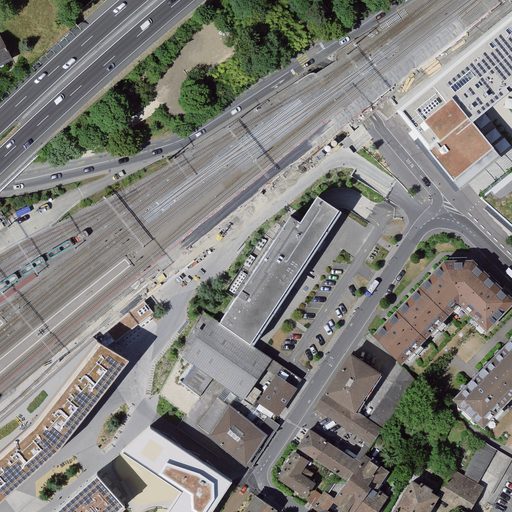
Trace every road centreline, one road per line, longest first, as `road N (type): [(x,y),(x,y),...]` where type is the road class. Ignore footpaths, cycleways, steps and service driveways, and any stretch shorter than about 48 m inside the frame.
road 1 (secondary): [(316,54),(174,143),(0,183)]
road 2 (residential): [(441,213),(356,322),(252,480)]
road 3 (motorway): [(0,161),(180,0)]
road 4 (residential): [(316,54),(434,194),(441,213)]
road 5 (motorway): [(133,0),(0,120)]
